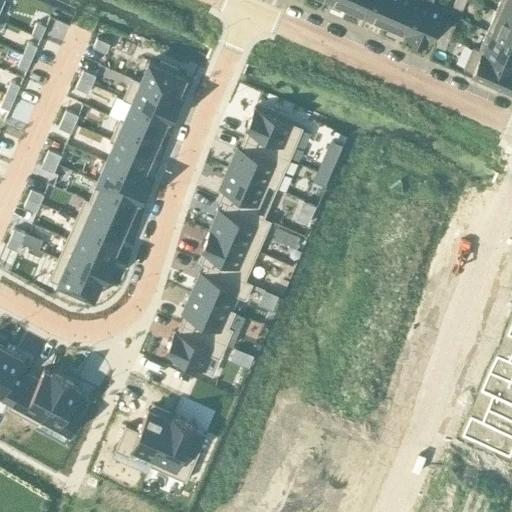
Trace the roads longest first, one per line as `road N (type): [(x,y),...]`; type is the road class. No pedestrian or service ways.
road 1 (residential): [(250,8),(137,309),(112,324)]
road 2 (residential): [(511,189),(374,511)]
road 3 (residential): [(250,8),(511,121)]
road 4 (residential): [(0,291),(70,330),(112,324)]
